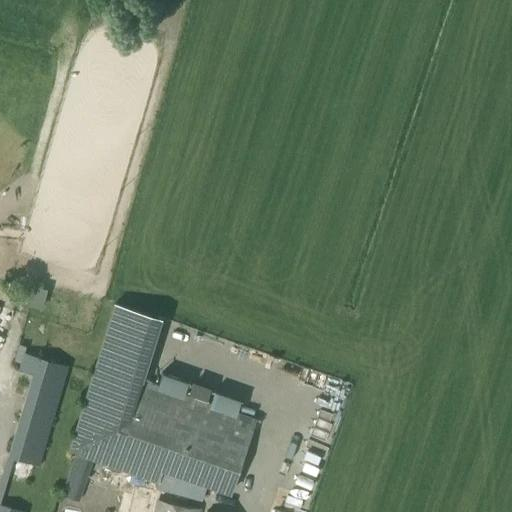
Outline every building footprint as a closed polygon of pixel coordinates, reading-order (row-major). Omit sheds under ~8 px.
[(0,287),(0,302),(7,303),(8,288),(0,287)] [(138,377),(157,316),(114,302),(66,450),(76,453),(93,459),(155,480),(159,469),(227,493),(253,420),(185,395),(138,377)] [(25,347),(19,345),(14,361),(21,363),(23,353),(25,347)] [(32,374),(8,456),(14,457),(39,465),(59,397),(68,366),(23,353),(21,363),(18,369),(32,374)] [(291,485),(302,489),(320,432),(309,429),(291,485)] [(76,453),(61,494),(78,500),(93,459),(76,453)] [(199,511),(200,509),(157,500),(154,511),(199,511)]
